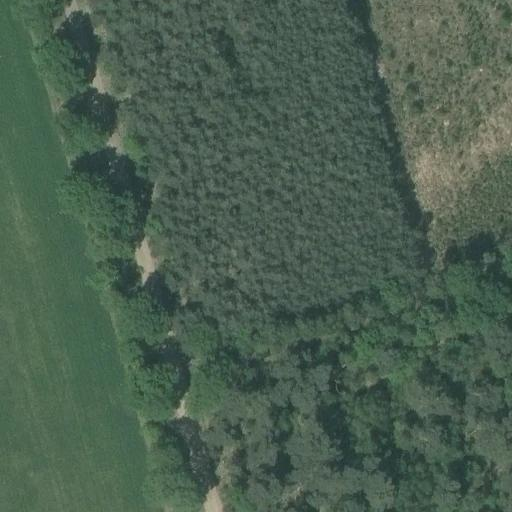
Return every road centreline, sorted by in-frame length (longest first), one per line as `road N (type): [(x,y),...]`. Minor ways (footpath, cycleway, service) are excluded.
road 1 (track): [(70,0),(215,511)]
road 2 (track): [(511,284),(306,345)]
road 3 (track): [(306,345),(178,380)]
